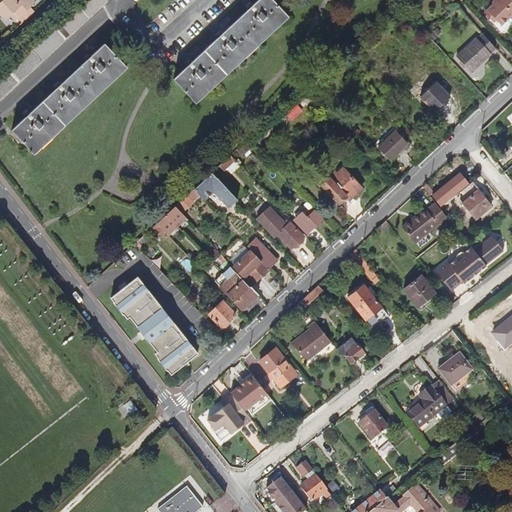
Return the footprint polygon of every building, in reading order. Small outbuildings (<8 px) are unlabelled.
[(87,0),(0,81),(0,99),(107,0),(87,0)] [(36,3),(33,0),(0,0),(0,14),(5,20),(11,15),(17,21),(36,3)] [(287,15),(272,0),(258,0),(173,79),(194,101),(287,15)] [(493,4),(484,12),(493,21),(496,19),(501,25),(511,14),(511,0),(495,0),(492,3),(493,4)] [(397,2),(391,7),(395,11),(401,6),(397,2)] [(287,15),(194,101),(196,103),(289,17),(287,15)] [(496,48),(483,34),(478,39),(477,38),(456,57),(471,72),(491,54),(490,53),(496,48)] [(12,130),(32,152),(125,66),(104,44),(12,130)] [(125,66),(32,152),(34,154),(127,68),(125,66)] [(436,83),(421,97),(435,112),(450,98),(436,83)] [(294,103),(284,111),(292,120),(302,111),(294,103)] [(398,134),(380,150),(390,160),(408,144),(398,134)] [(246,143),(238,151),(242,156),(251,148),(246,143)] [(230,155),(211,172),(215,176),(223,170),(224,171),(235,161),(230,155)] [(335,171),(321,184),(339,203),(347,196),(350,200),(363,188),(343,168),(337,174),(335,171)] [(215,176),(211,172),(193,189),(199,195),(203,200),(213,190),(229,207),(237,200),(215,176)] [(432,195),(440,206),(470,182),(461,172),(432,195)] [(473,182),(456,195),(475,219),(492,206),(473,182)] [(427,184),(423,187),(430,194),(433,191),(427,184)] [(193,189),(187,195),(193,201),(199,195),(193,189)] [(412,219),(402,227),(415,243),(447,217),(440,208),(436,203),(426,210),(413,221),(412,219)] [(165,232),(168,235),(186,218),(175,206),(157,224),(165,232)] [(256,220),(273,238),(278,234),(292,248),(295,245),(297,247),(302,243),(300,240),(304,237),(290,222),(285,226),(280,221),(281,219),(269,207),(256,220)] [(425,209),(412,219),(413,221),(426,210),(425,209)] [(308,232),(322,220),(315,212),(308,218),(303,213),(295,220),(305,231),(306,230),(308,232)] [(386,221),(377,230),(381,235),(390,226),(386,221)] [(165,232),(157,224),(151,229),(159,238),(165,232)] [(134,243),(139,248),(149,240),(144,235),(134,243)] [(435,271),(451,290),(462,281),(464,283),(486,266),(486,265),(504,251),(492,236),(474,250),(471,247),(464,252),(460,252),(456,255),(456,259),(449,264),(447,262),(435,271)] [(255,239),(248,246),(269,269),(277,261),(255,239)] [(251,250),(233,267),(243,278),(245,276),(253,284),(267,270),(260,263),(262,262),(251,250)] [(230,266),(215,280),(242,309),(251,301),(248,297),(255,290),(251,286),(250,287),(236,273),(230,266)] [(402,290),(417,307),(435,293),(420,275),(402,290)] [(121,290),(111,298),(114,302),(114,303),(123,315),(123,314),(127,318),(130,317),(138,327),(137,327),(141,332),(145,337),(149,343),(150,342),(157,352),(155,354),(158,358),(158,359),(167,370),(171,374),(181,367),(187,361),(198,354),(138,277),(127,285),(121,290)] [(118,286),(121,290),(127,285),(125,281),(118,286)] [(364,283),(348,295),(372,327),(385,317),(380,311),(384,307),(374,295),(368,288),(364,283)] [(318,284),(300,302),(304,307),(322,290),(318,284)] [(371,285),(368,288),(374,295),(377,292),(371,285)] [(258,294),(255,290),(248,297),(251,301),(258,294)] [(223,301),(208,314),(211,317),(210,318),(211,318),(212,318),(222,328),(236,315),(230,308),(232,306),(229,303),(227,305),(223,301)] [(511,316),(492,332),(504,348),(511,341),(511,316)] [(331,342),(315,321),(309,326),(310,328),(291,343),(305,362),(331,342)] [(352,337),(337,349),(342,356),(344,355),(351,363),(353,361),(353,362),(358,359),(357,358),(358,357),(360,360),(364,357),(362,354),(364,353),(358,344),(357,344),(352,337)] [(295,372),(275,348),(259,361),(280,387),(288,381),(286,379),(295,372)] [(460,354),(440,370),(453,386),(472,370),(460,354)] [(187,361),(181,367),(184,370),(190,365),(187,361)] [(267,393),(253,375),(230,393),(232,395),(245,410),(267,393)] [(454,400),(442,385),(434,391),(430,386),(419,395),(422,399),(405,412),(418,429),(454,400)] [(245,410),(232,395),(225,400),(227,404),(224,406),(207,419),(215,430),(223,424),(231,434),(244,423),(245,425),(252,420),(249,416),(250,416),(245,410)] [(138,411),(129,400),(124,405),(133,416),(138,411)] [(476,428),(471,431),(476,438),(487,429),(505,414),(502,407),(476,428)] [(375,411),(359,423),(371,439),(387,427),(375,411)] [(471,431),(437,458),(442,465),(476,438),(471,431)] [(418,467),(421,471),(432,462),(430,458),(418,467)] [(313,470),(306,460),(296,468),(304,477),(305,476),(308,481),(301,486),(312,501),(322,493),(326,499),(331,495),(326,490),(327,489),(312,471),(313,470)] [(280,478),(266,489),(276,502),(274,503),(281,511),(304,511),(306,511),(280,478)] [(369,511),(396,511),(397,511),(396,511),(399,511),(409,504),(416,511),(437,511),(440,510),(417,484),(403,496),(404,497),(393,507),(387,498),(369,511)] [(204,507),(188,487),(182,491),(185,495),(179,499),(177,495),(171,500),(174,503),(166,510),(163,507),(159,510),(160,511),(191,511),(196,508),(199,511),(204,507)] [(384,494),(387,498),(396,490),(393,487),(384,494)] [(298,488),(296,490),(305,501),(307,500),(298,488)] [(381,490),(353,511),(369,511),(387,498),(384,494),(381,490)] [(174,503),(171,500),(163,507),(166,510),(174,503)]
